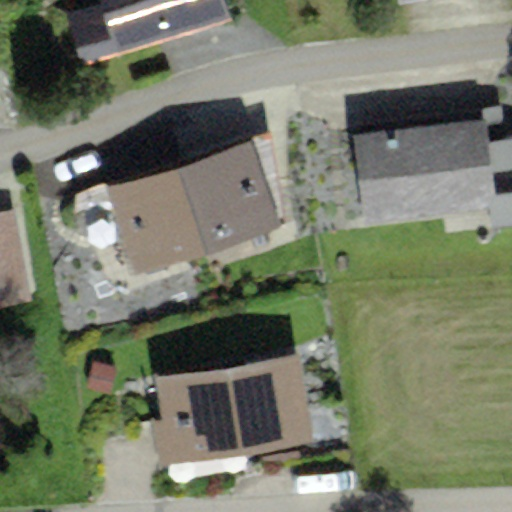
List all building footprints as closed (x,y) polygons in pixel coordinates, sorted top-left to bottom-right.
[(79,0),(93,54),(239,17),(234,0),(79,0)] [(490,114),(346,131),(358,227),(501,210),(490,114)] [(259,136),(185,159),(210,241),(285,218),(259,136)] [(185,159),(110,182),(136,264),(210,241),(185,159)] [(0,295),(44,286),(25,191),(0,196),(0,295)] [(299,350),(155,374),(171,471),(315,447),(299,350)]
